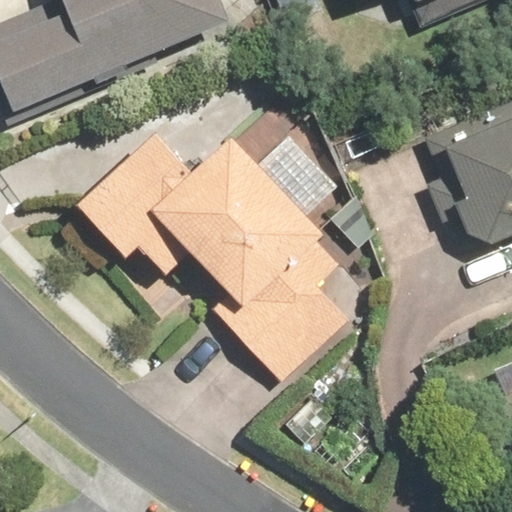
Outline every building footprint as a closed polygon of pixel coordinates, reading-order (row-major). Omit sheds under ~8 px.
[(0,111),(6,127),(155,65),(149,50),(218,21),(209,0),(46,0),(0,19),(0,111)] [(402,0),(414,26),(473,0),(402,0)] [(511,98),(419,137),(446,201),(444,202),(457,233),(480,245),(511,231),(511,98)] [(139,130),(64,201),(139,280),(171,250),(222,304),(208,317),(277,389),(374,297),(300,219),(338,183),(286,129),(245,168),(212,134),(176,168),(139,130)] [(498,397),(494,399),(511,442),(511,360),(487,371),(498,397)]
